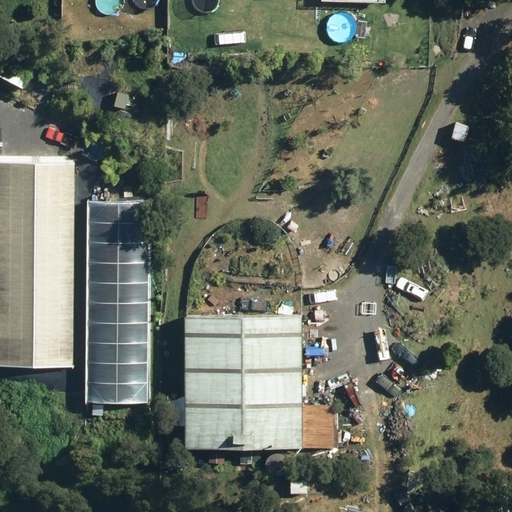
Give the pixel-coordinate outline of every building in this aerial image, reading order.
[(352,0),(329,0),(329,19),(352,20),(352,0)] [(0,76),(23,89),(31,74),(0,57),(0,76)] [(113,101),(135,110),(140,98),(118,89),(113,101)] [(0,363),(73,364),(74,162),(0,161),(0,363)] [(125,393),(152,393),(154,202),(127,202),(125,393)] [(92,427),(119,427),(120,228),(93,228),(92,427)] [(186,318),(187,450),(303,450),(302,317),(186,318)] [(333,444),(333,405),(308,405),(307,445),(333,444)] [(209,452),(209,462),(224,462),(224,452),(209,452)] [(289,484),(291,499),(307,497),(305,482),(289,484)]
